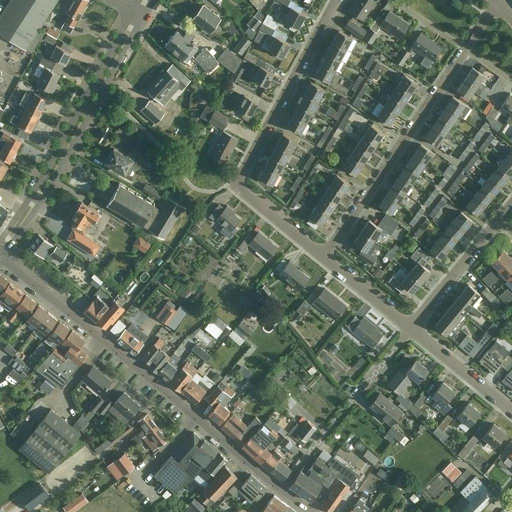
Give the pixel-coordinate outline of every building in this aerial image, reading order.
[(0,33),(25,50),(57,0),(9,0),(0,15),(0,33)] [(87,0),(72,0),(66,11),(70,13),(62,27),(71,32),(88,0),(87,0)] [(372,0),(356,0),(349,10),(363,19),(375,1),(372,0)] [(203,5),(192,19),(208,32),(220,18),(203,5)] [(305,16),(290,8),(284,20),(298,28),(305,16)] [(256,18),(249,26),(255,30),(261,22),(262,23),(265,18),(258,11),(254,16),(256,18)] [(383,20),(377,17),(363,38),(371,44),(378,34),(376,32),(380,25),(399,38),(408,24),(389,12),(383,20)] [(366,31),(349,19),(345,26),(361,38),(366,31)] [(262,23),(259,28),(271,35),(274,29),(262,23)] [(53,36),(55,31),(49,27),(46,32),(53,36)] [(176,31),(165,45),(185,62),(197,48),(196,47),(198,45),(193,41),(191,43),(188,41),(191,37),(185,32),(182,36),(176,31)] [(338,31),(332,42),(346,49),(352,38),(338,31)] [(56,38),(47,33),(44,38),(53,43),(56,38)] [(432,60),(433,60),(441,49),(431,42),(432,41),(420,33),(411,47),(425,56),(421,61),(428,66),(432,60)] [(233,48),(241,54),(250,42),(243,36),(233,48)] [(289,45),(275,37),(269,49),(283,56),(289,45)] [(340,60),(346,49),(332,42),(326,53),(340,60)] [(47,49),(45,53),(65,64),(71,53),(56,45),(53,52),(47,49)] [(215,57),(205,47),(194,58),(208,73),(219,62),(214,57),(215,57)] [(230,70),(239,59),(225,49),(217,59),(230,70)] [(401,65),(409,54),(403,49),(395,61),(401,65)] [(267,86),(271,78),(274,74),(273,73),(263,68),(266,62),(246,52),(243,57),(255,64),(251,72),(255,74),(253,78),(267,86)] [(334,71),(340,60),(326,53),(320,63),(334,71)] [(43,55),(39,63),(51,69),(56,61),(43,55)] [(38,64),(33,74),(40,78),(37,85),(52,93),(57,83),(55,82),(59,75),(51,70),(51,69),(39,63),(38,64)] [(328,82),(334,71),(320,63),(314,75),(328,82)] [(148,91),(163,104),(169,97),(165,93),(174,83),(181,90),(190,80),(171,64),(148,91)] [(490,89),(485,86),(485,85),(480,81),(484,75),(472,67),(465,78),(487,93),(486,94),(488,95),(488,96),(491,97),(499,86),(494,83),(490,89)] [(236,82),(240,76),(235,73),(231,79),(236,82)] [(405,75),(398,86),(410,94),(417,84),(405,75)] [(487,93),(465,78),(457,90),(469,98),(473,91),(486,99),(488,96),(488,95),(486,94),(487,93)] [(241,115),(243,119),(247,121),(258,103),(248,98),(251,93),(230,81),(227,87),(243,96),(237,107),(243,111),(241,115)] [(310,82),(304,93),(318,101),(324,89),(310,82)] [(351,83),(348,87),(351,89),(355,91),(359,84),(355,82),(354,85),(351,83)] [(398,86),(391,96),(403,105),(410,94),(398,86)] [(491,97),(496,101),(504,89),(499,86),(491,97)] [(27,107),(24,112),(38,119),(41,113),(40,113),(47,99),(34,93),(32,96),(25,92),(19,103),(27,107)] [(312,111),(318,101),(304,93),(298,104),(312,111)] [(511,113),(511,112),(511,94),(510,93),(501,106),(511,113)] [(391,96),(384,106),(396,115),(403,105),(391,96)] [(452,96),(445,107),(457,115),(462,118),(469,108),(452,96)] [(342,97),(339,102),(346,105),(348,100),(342,97)] [(149,100),(140,110),(155,123),(164,113),(149,100)] [(379,103),(371,113),(389,125),(396,115),(384,106),(379,103)] [(306,122),(312,111),(298,104),(293,115),(306,122)] [(206,120),(207,119),(212,110),(212,109),(206,105),(200,116),(206,120)] [(491,120),(498,111),(492,106),(485,116),(491,120)] [(450,125),(457,115),(445,107),(438,117),(450,125)] [(223,129),(229,118),(215,110),(208,121),(223,129)] [(35,125),(38,119),(24,112),(21,119),(13,115),(10,121),(30,131),(34,124),(35,125)] [(300,133),(306,122),(293,115),(286,126),(300,133)] [(446,131),(450,125),(438,117),(431,127),(449,138),(451,134),(446,131)] [(504,130),(510,125),(505,120),(499,125),(504,130)] [(485,121),(479,129),(483,132),(489,124),(485,121)] [(370,125),(363,136),(376,144),(383,134),(370,125)] [(448,139),(449,138),(431,127),(424,137),(436,145),(443,135),(448,139)] [(7,139),(4,145),(16,152),(21,141),(0,129),(0,139),(2,136),(7,139)] [(477,141),(483,132),(479,129),(473,138),(477,141)] [(222,131),(210,155),(224,163),(237,139),(222,131)] [(211,142),(214,136),(207,133),(204,139),(211,142)] [(282,133),(276,145),(290,152),(296,141),(282,133)] [(489,133),(483,141),(487,144),(493,136),(489,133)] [(369,155),(376,144),(363,136),(356,146),(369,155)] [(470,141),(464,149),(468,152),(474,144),(470,141)] [(482,152),(487,144),(483,141),(478,149),(482,152)] [(420,143),(413,154),(425,162),(432,152),(420,143)] [(0,157),(10,163),(16,152),(4,145),(0,152),(0,151),(0,157)] [(105,162),(124,173),(130,163),(139,168),(141,163),(144,157),(132,145),(125,156),(125,155),(117,150),(113,148),(105,162)] [(284,163),(290,152),(276,145),(270,156),(284,163)] [(362,165),(369,155),(356,146),(350,156),(362,165)] [(462,160),(468,152),(464,149),(458,156),(462,160)] [(475,153),(469,161),(473,164),(479,156),(475,153)] [(418,172),(425,162),(413,154),(406,164),(418,172)] [(278,174),(284,163),(270,156),(265,167),(278,174)] [(355,175),(362,165),(350,156),(343,167),(355,175)] [(511,171),(511,164),(504,158),(497,167),(508,176),(511,171)] [(467,172),(473,164),(469,161),(463,168),(467,172)] [(411,182),(418,172),(406,164),(399,174),(411,182)] [(455,168),(449,164),(441,174),(444,175),(447,178),(455,168)] [(272,185),(278,174),(265,167),(259,178),(272,185)] [(500,186),(508,176),(497,167),(489,176),(500,186)] [(460,172),(454,180),(458,183),(464,175),(460,172)] [(404,192),(411,182),(399,174),(392,184),(404,192)] [(442,186),(447,178),(444,175),(438,183),(442,186)] [(337,176),(329,186),(342,195),(349,184),(337,176)] [(489,177),(481,186),(492,196),(500,186),(489,177)] [(452,191),(458,183),(454,180),(448,188),(452,191)] [(103,188),(100,195),(108,200),(107,200),(108,200),(105,204),(107,205),(107,204),(115,209),(114,209),(115,210),(116,209),(124,214),(123,215),(124,215),(125,214),(132,219),(131,220),(132,221),(133,220),(141,224),(140,226),(141,226),(142,225),(164,238),(183,207),(169,198),(160,213),(157,211),(158,209),(154,206),(155,204),(154,204),(153,205),(145,200),(146,199),(145,198),(144,199),(137,194),(136,193),(136,194),(128,189),(129,188),(128,188),(127,189),(119,184),(120,183),(119,182),(116,186),(116,187),(107,182),(103,188)] [(145,184),(140,193),(155,202),(161,193),(145,184)] [(398,202),(404,192),(392,184),(385,194),(398,202)] [(335,205),(342,195),(329,186),(323,196),(335,205)] [(435,186),(429,195),(433,197),(439,189),(435,186)] [(492,196),(481,186),(473,196),(484,205),(492,196)] [(390,213),(398,202),(385,194),(378,205),(390,213)] [(427,205),(433,197),(429,195),(423,202),(427,205)] [(328,215),(335,205),(323,196),(316,206),(328,215)] [(476,215),(484,205),(473,196),(465,205),(476,215)] [(444,201),(440,198),(434,206),(438,209),(444,201)] [(73,228),(67,239),(94,256),(100,245),(83,234),(85,231),(90,234),(91,234),(93,234),(94,234),(95,232),(96,231),(96,229),(95,228),(94,227),(90,224),(92,220),(93,220),(97,222),(101,215),(97,213),(98,212),(81,202),(81,203),(78,203),(76,207),(76,210),(77,211),(71,220),(74,222),(71,227),(73,228)] [(0,204),(0,212),(0,211),(5,215),(8,211),(0,204)] [(229,238),(233,233),(234,234),(238,230),(234,227),(240,219),(231,212),(233,210),(227,205),(224,209),(218,204),(208,216),(214,221),(216,219),(224,225),(220,230),(229,238)] [(418,217),(425,208),(421,205),(415,213),(418,217)] [(321,225),(328,215),(316,206),(309,217),(321,225)] [(432,218),(438,209),(434,206),(428,214),(432,218)] [(460,211),(452,221),(463,230),(471,221),(460,211)] [(412,225),(418,217),(415,213),(408,222),(412,225)] [(430,221),(425,217),(420,225),(424,228),(430,221)] [(368,220),(360,231),(375,241),(378,236),(381,238),(385,232),(389,235),(394,229),(380,219),(376,226),(368,220)] [(463,230),(452,221),(444,230),(456,240),(463,230)] [(191,230),(196,234),(201,227),(196,224),(191,230)] [(417,237),(424,228),(420,225),(413,234),(417,237)] [(456,240),(444,230),(436,239),(448,249),(456,240)] [(370,264),(375,257),(370,254),(378,243),(375,241),(360,231),(353,242),(361,248),(356,254),(370,264)] [(243,250),(248,244),(268,259),(277,247),(258,232),(252,238),(248,234),(238,246),(243,250)] [(38,234),(29,246),(44,258),(45,256),(50,260),(53,256),(60,261),(66,253),(56,246),(54,248),(52,247),(53,246),(38,234)] [(145,252),(150,243),(138,236),(133,244),(145,252)] [(403,244),(412,251),(417,246),(408,238),(403,244)] [(440,259),(448,249),(436,239),(428,249),(440,259)] [(232,254),(237,257),(241,253),(236,249),(232,254)] [(498,271),(511,259),(503,250),(490,262),(498,271)] [(417,262),(409,272),(421,282),(430,271),(422,264),(426,260),(415,251),(410,256),(417,262)] [(506,279),(511,274),(511,259),(498,271),(506,279)] [(278,274),(299,290),(309,278),(297,268),(296,270),(287,262),(278,274)] [(372,272),(377,276),(382,270),(377,266),(372,272)] [(485,282),(494,274),(490,269),(481,277),(485,282)] [(412,292),(421,282),(409,272),(401,282),(392,275),(388,281),(400,291),(405,285),(412,292)] [(95,273),(91,277),(100,284),(104,281),(95,273)] [(494,274),(485,282),(489,286),(498,278),(494,274)] [(132,281),(123,291),(128,295),(136,284),(132,281)] [(13,305),(24,293),(10,282),(0,293),(0,294),(0,295),(0,294),(0,303),(8,310),(13,305)] [(264,284),(260,288),(266,295),(270,292),(264,284)] [(468,285),(460,295),(471,304),(475,308),(479,303),(475,300),(479,295),(468,285)] [(491,300),(495,297),(486,287),(481,292),(490,302),(491,300)] [(502,299),(510,291),(506,287),(498,295),(502,299)] [(320,309),(320,308),(334,320),(346,306),(325,288),(313,303),(320,309)] [(257,290),(252,294),(258,302),(254,305),(260,311),(268,304),(257,290)] [(511,293),(510,291),(502,299),(506,304),(511,298),(511,293)] [(30,310),(36,303),(25,294),(6,318),(11,322),(21,311),(26,315),(30,310)] [(460,295),(452,305),(463,314),(468,309),(479,317),(482,313),(475,308),(471,304),(460,295)] [(96,296),(93,299),(84,311),(96,321),(108,306),(96,296)] [(495,297),(491,300),(496,306),(500,302),(495,297)] [(303,316),(311,306),(304,300),(296,310),(303,316)] [(115,301),(97,323),(105,329),(110,323),(111,324),(124,309),(115,301)] [(36,326),(48,311),(38,304),(23,324),(25,326),(30,322),(36,326)] [(165,304),(156,317),(174,330),(188,310),(180,304),(175,311),(165,304)] [(458,320),(463,314),(452,305),(443,315),(460,328),(463,324),(458,320)] [(500,315),(504,319),(509,315),(504,310),(500,315)] [(46,333),(57,319),(48,311),(36,326),(32,331),(35,333),(40,329),(46,333)] [(460,328),(443,315),(435,325),(446,335),(447,335),(451,339),(456,333),(460,328)] [(355,316),(347,327),(372,347),(382,334),(373,327),(374,326),(363,318),(361,321),(355,316)] [(209,321),(203,329),(215,339),(226,326),(216,317),(209,321)] [(476,337),(481,341),(496,322),(491,318),(476,337)] [(116,335),(125,325),(118,319),(109,330),(116,335)] [(54,348),(69,328),(59,320),(48,335),(54,340),(51,346),(54,348)] [(242,322),(237,328),(247,337),(252,330),(242,322)] [(125,328),(116,339),(134,353),(143,342),(142,341),(146,335),(130,323),(125,329),(125,328)] [(70,376),(86,355),(78,349),(85,340),(71,329),(62,342),(66,345),(62,351),(68,355),(67,357),(55,347),(50,353),(35,368),(61,388),(70,376)] [(463,349),(472,338),(467,334),(458,345),(463,349)] [(158,338),(142,357),(150,363),(148,365),(157,372),(169,357),(164,353),(168,348),(165,345),(166,344),(164,342),(158,338)] [(250,338),(243,349),(249,353),(256,343),(250,338)] [(463,349),(467,353),(476,342),(472,338),(463,349)] [(492,344),(478,361),(488,369),(487,370),(493,374),(500,365),(505,368),(511,359),(511,358),(506,354),(508,351),(495,340),(492,344)] [(472,357),(481,346),(476,342),(467,353),(472,357)] [(13,356),(17,351),(7,343),(3,348),(13,356)] [(333,345),(329,349),(334,354),(338,349),(333,345)] [(14,359),(12,357),(8,362),(18,371),(25,362),(16,356),(14,359)] [(170,359),(169,357),(157,372),(167,381),(178,367),(169,360),(170,359)] [(407,369),(402,366),(388,383),(399,393),(413,376),(418,381),(428,370),(415,359),(407,369)] [(508,371),(501,380),(507,385),(507,384),(511,388),(511,359),(505,368),(508,371)] [(186,362),(169,383),(179,391),(190,378),(191,379),(194,375),(193,375),(197,371),(186,362)] [(111,381),(93,366),(82,379),(100,394),(111,381)] [(12,368),(8,373),(19,382),(27,375),(22,371),(20,374),(12,368)] [(232,370),(225,378),(234,386),(241,378),(232,370)] [(210,379),(215,384),(221,376),(216,372),(210,379)] [(190,378),(179,391),(180,392),(180,391),(195,403),(205,391),(205,390),(208,387),(200,380),(197,384),(191,379),(190,378)] [(231,396),(222,389),(225,385),(220,381),(205,399),(215,406),(208,414),(219,423),(229,411),(223,406),(231,396)] [(424,400),(426,401),(427,400),(443,413),(450,404),(445,401),(453,391),(442,381),(434,391),(432,389),(426,396),(422,393),(413,403),(418,408),(424,400)] [(252,393),(265,404),(269,399),(257,388),(252,393)] [(287,391),(279,400),(286,406),(294,397),(287,391)] [(123,393),(113,405),(128,418),(139,406),(123,393)] [(380,414),(379,415),(390,424),(401,411),(380,393),(370,405),(380,414)] [(98,396),(88,407),(94,412),(104,400),(98,396)] [(103,414),(112,402),(107,398),(98,410),(103,414)] [(240,409),(245,403),(241,400),(236,406),(240,409)] [(467,402),(450,423),(456,427),(457,425),(465,431),(470,426),(468,425),(479,412),(467,402)] [(267,412),(272,416),(277,411),(271,407),(267,412)] [(50,409),(18,448),(49,472),(80,433),(78,431),(88,420),(81,414),(72,426),(50,409)] [(442,430),(452,418),(447,413),(432,432),(439,437),(444,431),(442,430)] [(148,433),(157,426),(147,414),(137,421),(143,429),(137,434),(140,438),(148,432),(148,433)] [(232,414),(220,428),(235,440),(242,432),(241,432),(246,426),(247,426),(243,422),(232,414)] [(242,432),(235,440),(241,446),(262,423),(254,417),(247,426),(246,426),(241,432),(242,432)] [(262,423),(241,446),(254,457),(267,442),(267,443),(272,437),(276,433),(264,421),(262,423)] [(305,441),(315,428),(307,422),(297,434),(305,441)] [(114,442),(133,429),(129,423),(111,437),(114,442)] [(478,441),(483,445),(487,440),(493,445),(504,432),(493,423),(478,441)] [(296,425),(288,434),(293,437),(298,431),(297,431),(300,428),(296,425)] [(167,439),(157,426),(148,433),(143,437),(153,450),(167,439)] [(399,441),(403,435),(392,426),(387,431),(399,441)] [(212,461),(210,460),(217,451),(204,439),(203,440),(193,432),(175,453),(173,452),(154,475),(174,492),(192,479),(198,473),(204,466),(206,467),(212,461)] [(131,445),(140,438),(136,433),(127,440),(131,445)] [(462,458),(478,438),(473,434),(457,454),(462,458)] [(403,435),(399,441),(404,445),(408,440),(403,435)] [(98,453),(113,442),(110,437),(95,448),(98,453)] [(267,442),(254,457),(261,463),(274,449),(275,448),(270,443),(274,439),(272,437),(267,443),(267,442)] [(288,449),(294,454),(299,449),(293,444),(288,449)] [(315,453),(326,459),(330,451),(320,445),(315,453)] [(274,449),(261,463),(269,470),(270,471),(279,460),(284,455),(275,448),(274,449)] [(124,452),(113,461),(107,466),(117,479),(134,466),(124,452)] [(207,481),(226,459),(219,453),(212,461),(206,467),(204,466),(198,473),(207,481)] [(332,456),(326,464),(331,468),(334,464),(337,459),(334,456),(333,457),(332,456)] [(300,470),(289,486),(310,500),(321,483),(331,469),(331,468),(326,464),(317,457),(305,474),(300,470)] [(371,466),(378,471),(384,461),(377,457),(371,466)] [(500,459),(497,463),(504,469),(508,465),(503,461),(500,459)] [(279,460),(270,471),(281,480),(290,469),(279,460)] [(461,471),(450,460),(441,469),(452,479),(461,471)] [(331,469),(321,483),(333,490),(321,507),(329,511),(330,511),(358,473),(344,464),(341,468),(334,464),(331,468),(331,469)] [(208,507),(236,477),(224,466),(196,496),(208,507)] [(459,485),(471,474),(466,469),(455,481),(459,485)] [(387,470),(382,479),(386,481),(391,473),(387,470)] [(259,496),(266,487),(250,473),(242,483),(238,479),(227,490),(233,496),(238,490),(246,498),(249,502),(259,496)] [(476,511),(494,494),(475,476),(460,491),(463,495),(446,511),(476,511)] [(394,485),(400,488),(405,480),(399,477),(394,485)] [(39,482),(19,497),(28,510),(48,495),(39,482)] [(66,511),(72,511),(88,501),(82,493),(63,507),(66,511)] [(282,511),(288,506),(273,494),(260,511),(282,511)] [(400,496),(394,505),(398,507),(404,498),(400,496)] [(201,511),(205,508),(194,497),(188,504),(196,511),(201,511)] [(351,509),(350,509),(348,511),(365,511),(369,508),(362,504),(364,501),(358,498),(351,509)]
